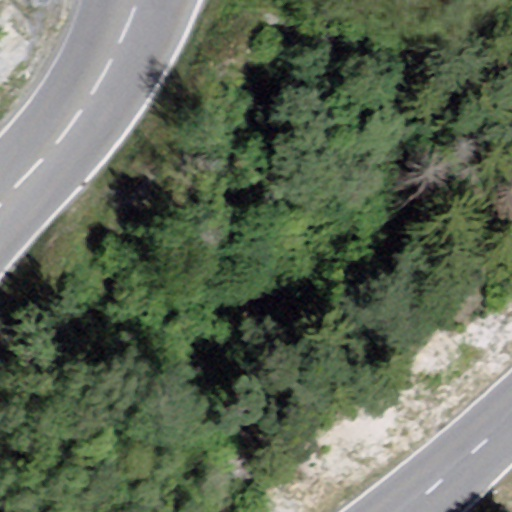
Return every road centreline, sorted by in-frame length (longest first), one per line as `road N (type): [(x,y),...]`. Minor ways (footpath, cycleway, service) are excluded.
road 1 (secondary): [(133,0),(81,107),(0,205)]
road 2 (secondary): [(402,511),(511,417)]
